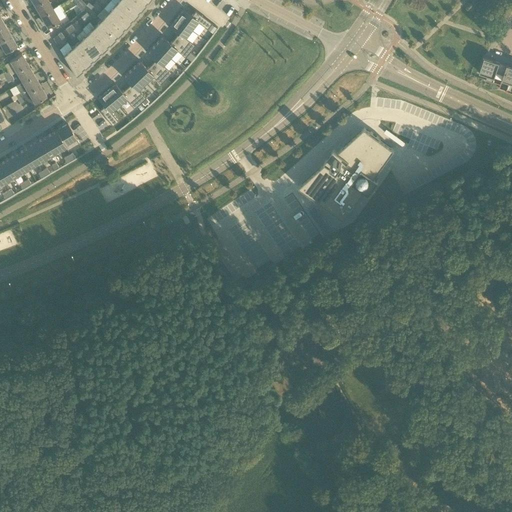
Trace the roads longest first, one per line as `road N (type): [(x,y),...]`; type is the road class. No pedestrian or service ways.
road 1 (motorway): [(0,270),(85,234),(242,146),(431,0)]
road 2 (motorway): [(392,0),(313,66),(182,155),(0,243)]
road 3 (tertiary): [(0,277),(216,169),(304,100),(350,47)]
road 4 (tertiary): [(511,125),(350,47)]
road 5 (residential): [(72,100),(120,63),(174,0)]
